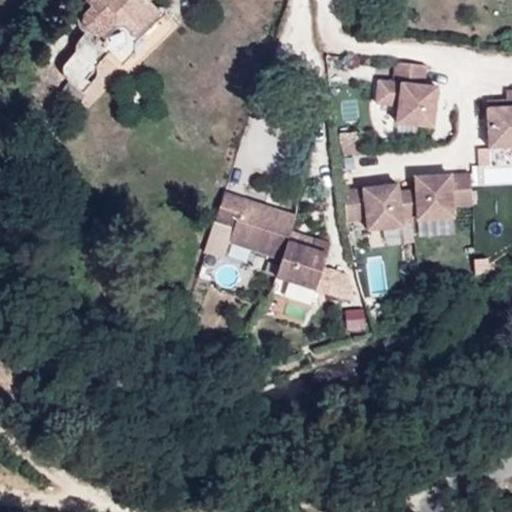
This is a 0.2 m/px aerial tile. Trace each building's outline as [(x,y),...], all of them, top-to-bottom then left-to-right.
[(153,6),(145,0),(106,0),(136,26),(153,6)] [(395,78),(379,77),(378,103),(400,104),(399,128),(439,130),(442,84),(430,83),(431,62),(396,59),(395,78)] [(511,150),(511,87),(506,88),(507,100),(489,101),(491,152),(511,150)] [(459,207),(476,206),(474,171),(416,174),(420,223),(460,220),(459,207)] [(366,186),(370,231),(417,227),(414,183),(366,186)] [(348,186),(348,220),(364,220),(364,186),(348,186)] [(283,259),(297,211),(227,189),(208,250),(227,256),(231,243),(283,259)] [(457,231),(457,222),(422,225),(423,233),(457,231)] [(323,291),(334,239),(292,230),(281,282),(323,291)] [(291,286),(288,297),(316,304),(318,294),(291,286)]
